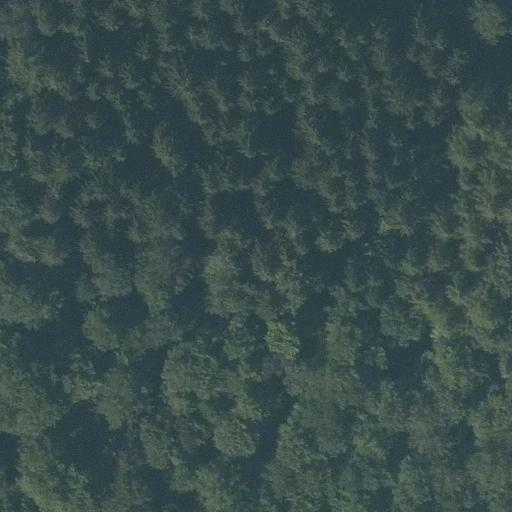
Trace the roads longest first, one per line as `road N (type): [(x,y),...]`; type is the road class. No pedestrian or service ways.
road 1 (unknown): [(0,240),(269,267),(370,292)]
road 2 (track): [(370,292),(299,211),(295,112),(224,0)]
road 3 (unknown): [(511,346),(370,292)]
